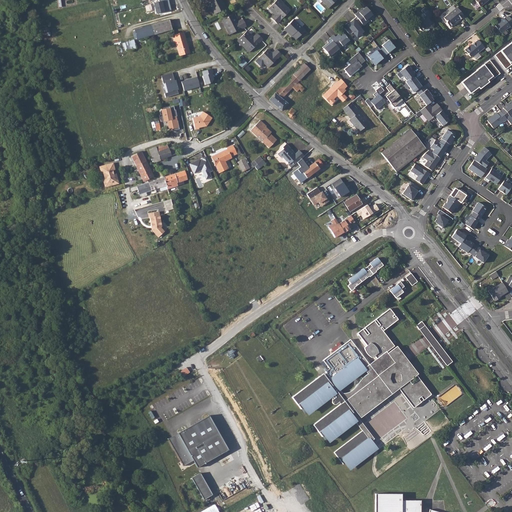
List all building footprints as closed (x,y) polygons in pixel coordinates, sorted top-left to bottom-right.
[(154,3),(156,14),(172,10),(169,0),(165,0),(159,1),(154,3)] [(206,0),(214,15),(225,9),(221,1),(222,0),(206,0)] [(282,5),(276,0),(268,9),(275,15),(271,19),(276,24),(287,13),(290,10),(283,4),(282,5)] [(358,12),(354,15),(355,16),(356,17),(362,25),(363,26),(368,21),(367,19),(372,15),(365,7),(362,9),(358,12)] [(463,16),(456,7),(451,11),(443,18),(445,21),(445,23),(448,27),(452,24),(452,22),(456,20),(457,21),(463,16)] [(432,15),(428,10),(423,14),(425,16),(415,24),(420,31),(426,26),(427,28),(432,28),(433,23),(430,23),(428,19),(432,15)] [(234,14),(223,20),(227,27),(225,28),(229,36),(246,27),(243,20),(238,22),(234,14)] [(503,19),(494,26),(500,34),(509,27),(508,26),(511,23),(511,22),(507,16),(503,19)] [(362,25),(356,17),(352,20),(353,20),(349,23),(348,22),(342,26),(349,35),(352,32),(356,37),(362,32),(359,27),(362,25)] [(136,39),(171,29),(168,20),(135,29),(136,39)] [(294,20),(285,29),(289,34),(290,33),(292,35),(297,40),(306,31),(294,20)] [(247,31),(238,39),(244,45),(242,47),(249,53),(262,40),(257,34),(253,38),(247,31)] [(333,35),(329,38),(330,38),(338,49),(339,49),(342,46),(343,48),(347,45),(345,43),(349,41),(342,32),(335,37),(333,35)] [(175,41),(180,56),(189,53),(183,33),(173,35),(174,41),(175,41)] [(338,49),(330,38),(326,41),(328,43),(322,47),(329,56),(338,49)] [(135,39),(123,42),(125,51),(137,48),(135,39)] [(379,49),(385,55),(388,53),(388,54),(392,51),(391,50),(392,49),(394,48),(388,40),(381,45),(382,47),(379,49)] [(470,45),(463,50),(469,57),(472,57),(483,48),(477,41),(470,46),(470,45)] [(494,56),(505,69),(511,65),(510,63),(511,61),(511,41),(511,42),(494,56)] [(378,54),(381,51),(379,49),(377,46),(374,49),(375,51),(368,57),(370,60),(369,61),(372,64),(373,64),(375,62),(376,64),(382,59),(378,54)] [(265,51),(254,63),(259,68),(261,68),(264,66),(267,69),(280,56),(275,51),(270,56),(265,51)] [(365,61),(358,52),(347,61),(350,64),(344,69),(350,76),(362,66),(360,64),(365,61)] [(461,82),(470,94),(471,93),(478,88),(480,89),(489,82),(488,80),(493,76),(494,78),(500,74),(489,60),(476,70),(477,70),(461,82)] [(300,67),(293,74),(299,81),(306,73),(310,69),(303,63),(300,67)] [(413,75),(415,74),(412,70),(412,71),(407,65),(399,71),(406,80),(413,75)] [(212,68),(202,71),(203,75),(202,76),(205,84),(210,82),(213,78),(212,73),(213,73),(212,68)] [(172,72),(161,76),(163,84),(165,83),(167,92),(164,93),(166,97),(178,94),(177,90),(178,89),(176,80),(174,80),(172,72)] [(275,93),(269,100),(273,103),(281,110),(287,103),(281,99),(292,88),(296,92),(299,89),(302,91),(304,89),(298,82),(299,81),(293,74),(275,93)] [(416,80),(413,75),(406,80),(405,81),(413,92),(421,86),(419,83),(420,82),(417,79),(416,80)] [(197,77),(181,81),(184,90),(199,86),(197,77)] [(402,100),(389,84),(386,87),(389,92),(384,95),(393,107),(402,100)] [(375,90),(379,95),(384,90),(380,86),(375,90)] [(431,96),(423,86),(414,94),(424,107),(428,104),(433,100),(430,97),(431,96)] [(385,102),(376,92),(373,94),(375,97),(370,101),(376,110),(385,102)] [(500,111),(506,118),(511,113),(511,102),(511,101),(503,108),(504,109),(500,111)] [(351,102),(342,109),(345,112),(345,113),(350,119),(349,119),(353,125),(358,132),(367,125),(357,113),(359,112),(354,106),(351,102)] [(442,111),(442,110),(437,104),(431,108),(428,104),(424,107),(419,110),(428,121),(435,116),(442,111)] [(177,116),(176,110),(175,110),(174,106),(169,107),(163,108),(163,110),(161,110),(160,111),(161,115),(160,115),(161,122),(167,120),(169,129),(172,129),(172,131),(179,129),(177,121),(176,121),(175,117),(177,116)] [(289,111),(287,115),(292,119),(293,119),(294,118),(295,118),(295,117),(295,116),(295,115),(294,115),(293,114),(295,111),(292,108),(289,111)] [(442,111),(435,116),(442,126),(449,120),(442,111)] [(500,111),(497,114),(496,113),(487,120),(493,128),(503,121),(503,122),(507,119),(506,118),(500,111)] [(202,112),(199,117),(193,118),(195,130),(199,129),(198,128),(203,127),(203,126),(205,126),(206,126),(211,118),(202,112)] [(261,120),(250,130),(269,148),(277,140),(269,133),(270,131),(266,127),(267,127),(261,120)] [(410,129),(381,153),(396,172),(425,148),(410,129)] [(439,143),(447,148),(449,144),(450,145),(452,141),(451,141),(455,135),(447,130),(441,139),(442,139),(439,143)] [(432,153),(440,158),(444,152),(443,152),(444,151),(445,151),(447,148),(439,143),(435,140),(430,147),(434,149),(432,153)] [(297,162),(304,156),(299,150),(295,153),(294,154),(292,151),(293,151),(286,143),(282,147),(283,148),(277,153),(280,157),(283,157),(288,164),(291,161),(294,159),(297,162)] [(227,149),(211,157),(215,166),(217,165),(224,161),(231,158),(231,156),(236,154),(232,145),(226,148),(227,149)] [(162,151),(160,146),(150,149),(154,163),(165,159),(165,158),(176,155),(174,147),(169,149),(162,151)] [(478,154),(474,160),(485,168),(488,163),(485,161),(486,159),(491,154),(487,150),(484,147),(479,152),(480,153),(479,155),(478,154)] [(435,165),(440,158),(432,153),(429,150),(425,153),(422,157),(427,160),(424,165),(432,171),(435,166),(434,166),(435,165)] [(137,169),(143,182),(152,178),(153,177),(145,159),(141,151),(131,156),(137,169)] [(206,156),(202,158),(202,160),(201,161),(200,159),(189,164),(194,173),(202,170),(206,179),(211,177),(209,172),(212,170),(206,156)] [(238,162),(241,168),(248,165),(245,158),(238,162)] [(265,163),(262,159),(257,164),(259,167),(265,163)] [(322,164),(318,159),(308,167),(305,163),(299,168),(302,171),(295,177),(297,180),(299,178),(302,182),(323,165),(322,164)] [(485,168),(474,160),(468,168),(481,177),(487,169),(485,168)] [(224,161),(217,165),(220,172),(228,169),(224,161)] [(112,162),(99,166),(100,171),(103,172),(104,179),(103,181),(104,186),(118,182),(115,173),(113,174),(112,170),(114,169),(112,162)] [(427,177),(429,174),(415,164),(410,171),(417,176),(415,180),(422,185),(425,180),(424,179),(426,176),(427,177)] [(492,168),(490,171),(484,180),(488,182),(489,180),(496,185),(501,176),(495,172),(495,171),(492,168)] [(184,171),(164,177),(167,189),(184,183),(183,181),(187,179),(184,171)] [(144,184),(130,188),(131,190),(132,191),(137,190),(140,197),(142,196),(142,197),(147,195),(146,192),(160,188),(161,191),(167,189),(164,177),(154,180),(152,178),(143,182),(144,184)] [(506,177),(498,189),(506,195),(511,186),(508,183),(510,180),(506,177)] [(342,182),(334,188),(340,197),(349,192),(342,182)] [(417,191),(419,188),(410,182),(402,194),(411,200),(417,191)] [(449,195),(460,203),(461,203),(466,195),(465,194),(466,193),(461,189),(460,191),(458,190),(457,191),(454,189),(449,195)] [(321,192),(310,199),(314,204),(318,202),(321,206),(328,202),(321,192)] [(344,202),(349,211),(361,204),(355,195),(344,202)] [(445,203),(442,207),(451,213),(455,207),(457,208),(460,203),(449,195),(447,199),(447,200),(446,204),(445,203)] [(173,208),(170,199),(163,201),(166,211),(173,208)] [(472,211),(481,217),(483,213),(482,213),(486,208),(478,202),(472,211)] [(378,209),(375,204),(369,208),(367,205),(356,211),(359,216),(360,215),(363,219),(378,209)] [(164,230),(160,227),(160,226),(161,226),(158,210),(148,212),(147,212),(148,216),(149,216),(151,225),(152,225),(153,230),(158,236),(164,230)] [(453,219),(440,210),(437,214),(439,215),(434,222),(438,224),(437,225),(441,228),(442,227),(446,222),(449,224),(453,219)] [(351,216),(339,223),(344,232),(353,227),(352,224),(355,222),(351,216)] [(465,224),(472,229),(478,221),(471,216),(465,224)] [(335,218),(331,220),(333,223),(328,226),(335,237),(340,234),(344,232),(339,223),(335,218)] [(460,244),(464,238),(466,234),(463,232),(462,234),(456,230),(451,237),(460,244)] [(471,254),(477,246),(469,241),(469,242),(464,238),(460,244),(458,247),(467,253),(468,252),(471,254)] [(480,249),(477,246),(471,254),(471,255),(483,263),(489,254),(483,250),(482,251),(479,250),(480,249)] [(369,277),(372,274),(376,272),(375,271),(377,269),(377,268),(378,267),(378,268),(382,265),(377,257),(369,263),(370,264),(367,267),(364,269),(363,268),(355,274),(361,281),(365,278),(364,278),(365,277),(366,278),(368,276),(369,277)] [(494,272),(488,276),(490,280),(497,276),(494,272)] [(410,273),(405,277),(411,286),(417,281),(410,273)] [(348,281),(345,283),(351,291),(354,288),(354,287),(356,286),(355,285),(356,284),(357,284),(361,281),(355,274),(347,280),(348,281)] [(397,284),(389,290),(395,298),(403,292),(402,291),(405,289),(399,281),(396,284),(397,284)] [(507,293),(501,283),(487,292),(493,303),(498,300),(497,299),(507,293)] [(312,425),(318,432),(321,437),(324,435),(327,438),(328,440),(354,420),(348,413),(352,410),(353,409),(359,417),(359,416),(368,410),(374,405),(369,398),(385,386),(377,376),(395,363),(394,361),(395,360),(393,358),(392,359),(391,358),(386,352),(394,347),(381,330),(379,328),(381,327),(383,329),(397,318),(395,316),(393,317),(391,315),(394,314),(389,308),(376,319),(379,324),(378,326),(374,321),(364,328),(368,333),(366,334),(362,330),(357,333),(366,345),(364,347),(364,348),(364,350),(365,350),(365,351),(366,352),(366,353),(367,354),(368,355),(369,356),(370,357),(371,357),(374,355),(376,358),(369,364),(350,339),(322,360),(329,368),(325,371),(330,378),(327,379),(323,373),(320,375),(291,397),(300,409),(303,407),(306,411),(307,412),(331,393),(333,395),(331,397),(331,401),(332,403),(334,404),(336,404),(338,402),(339,404),(312,425)] [(421,321),(416,325),(419,329),(424,325),(421,321)] [(424,325),(419,329),(427,340),(446,366),(452,362),(432,336),(424,325)] [(394,347),(386,352),(391,358),(392,356),(393,358),(395,360),(394,361),(395,363),(377,376),(385,386),(369,398),(374,405),(397,387),(401,384),(400,382),(399,382),(392,384),(391,383),(389,379),(389,378),(390,375),(390,374),(391,374),(391,373),(399,374),(400,374),(402,373),(399,369),(406,364),(403,359),(394,347)] [(390,374),(390,375),(389,378),(389,379),(391,383),(392,384),(399,382),(400,382),(401,384),(397,387),(414,407),(430,395),(418,379),(411,384),(407,379),(414,374),(406,364),(399,369),(402,373),(400,374),(399,374),(391,373),(391,374),(390,374)] [(362,430),(370,441),(374,439),(352,410),(348,413),(354,420),(362,430)] [(197,468),(229,450),(209,415),(178,433),(179,435),(169,441),(183,466),(193,460),(197,468)] [(370,441),(362,430),(333,452),(339,460),(342,458),(348,466),(349,467),(375,448),(374,446),(370,441)] [(212,495),(200,473),(191,478),(204,500),(212,495)] [(375,511),(436,511),(429,510),(428,511),(420,511),(420,502),(401,502),(401,495),(375,495),(375,511)]
